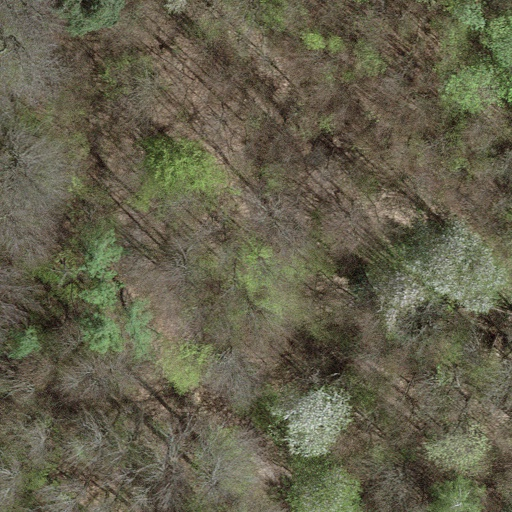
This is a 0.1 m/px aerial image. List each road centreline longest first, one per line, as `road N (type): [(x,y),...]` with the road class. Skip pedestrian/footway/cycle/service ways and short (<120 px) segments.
road 1 (track): [(96,0),(150,254),(197,359),(297,511)]
road 2 (track): [(511,240),(340,88),(258,0)]
